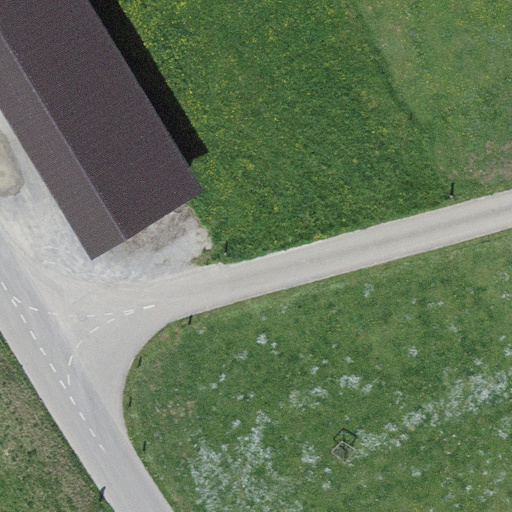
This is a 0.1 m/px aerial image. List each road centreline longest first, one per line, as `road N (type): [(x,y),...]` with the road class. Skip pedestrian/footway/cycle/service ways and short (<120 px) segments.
road 1 (unclassified): [(38,345),(121,313),(511,206)]
road 2 (tertiary): [(38,345),(146,511)]
